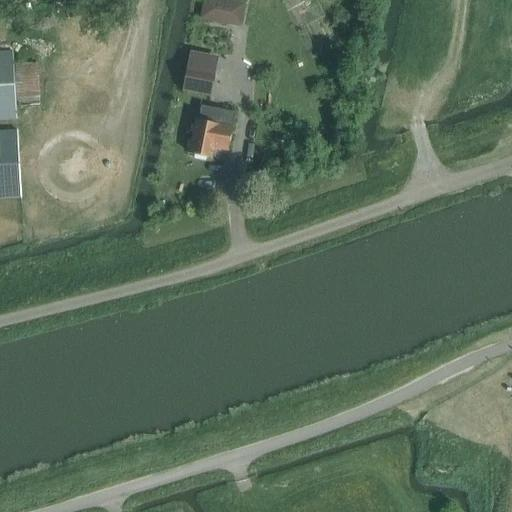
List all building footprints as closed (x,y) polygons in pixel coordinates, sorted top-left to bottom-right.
[(246,3),(228,0),(206,0),(203,20),(242,26),(246,3)] [(194,50),(186,90),(214,95),(222,56),(194,50)] [(13,52),(0,52),(0,120),(17,119),(16,103),(14,65),(13,52)] [(228,151),(236,113),(202,107),(199,121),(197,121),(190,154),(212,159),(214,148),(228,151)] [(18,131),(0,132),(0,199),(22,198),(18,131)] [(450,511),(452,505),(437,503),(436,511),(450,511)]
